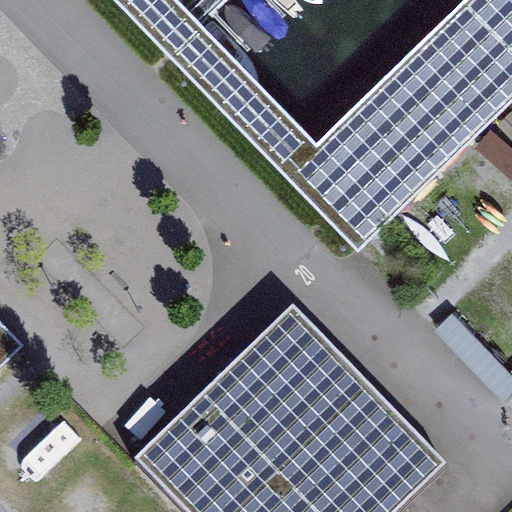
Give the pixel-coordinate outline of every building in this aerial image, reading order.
[(185,0),(120,0),(300,181),(333,151),(198,13),(185,0)] [(511,0),(487,0),(333,151),(300,181),(367,249),(511,106),(511,0)] [(511,368),(455,310),(435,329),(506,401),(511,394),(511,368)] [(187,511),(396,511),(443,467),(295,313),(140,463),(187,511)] [(0,370),(22,349),(0,325),(0,370)]
